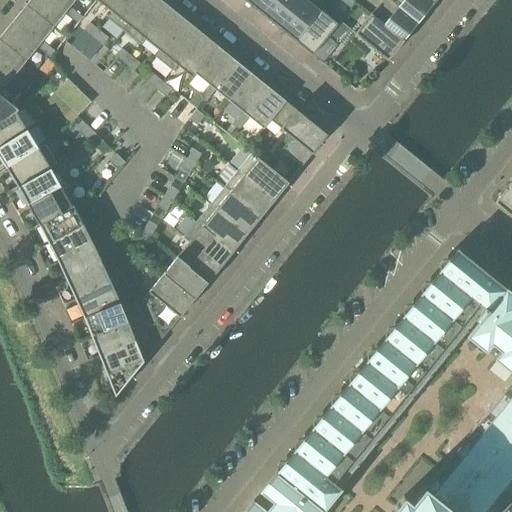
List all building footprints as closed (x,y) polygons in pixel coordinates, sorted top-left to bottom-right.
[(54,0),(30,0),(26,5),(53,27),(65,13),(67,10),(54,0)] [(54,0),(67,10),(65,13),(71,18),(76,12),(70,7),(75,0),(54,0)] [(96,0),(112,13),(113,13),(123,0),(96,0)] [(123,0),(113,13),(112,13),(107,18),(124,32),(149,0),(123,0)] [(145,39),(170,8),(159,0),(149,0),(124,32),(141,45),(145,40),(145,39)] [(245,0),(245,1),(262,14),(273,0),(245,0)] [(279,28),(301,0),(273,0),(262,14),(279,28)] [(301,0),(279,28),(295,42),(320,11),(306,0),(301,0)] [(339,0),(350,9),(356,3),(351,0),(339,0)] [(382,0),(370,15),(403,42),(418,23),(390,0),(382,0)] [(390,0),(418,23),(433,4),(428,0),(390,0)] [(40,44),(37,47),(43,52),(48,46),(42,41),(53,27),(26,5),(12,22),(40,44)] [(160,52),(185,21),(170,8),(145,39),(145,40),(160,51),(160,52)] [(338,25),(320,11),(295,42),(313,56),(336,27),(338,25)] [(76,12),(71,18),(77,23),(82,17),(76,12)] [(388,61),(403,42),(370,15),(355,34),(388,61)] [(160,52),(160,51),(155,57),(172,71),(177,65),(176,65),(201,34),(185,21),(160,52)] [(12,22),(0,37),(0,40),(26,61),(37,47),(40,44),(12,22)] [(83,31),(93,38),(99,31),(90,23),(83,31)] [(347,36),(336,27),(313,56),(323,64),(338,45),(339,46),(347,36)] [(102,46),(108,38),(99,31),(93,38),(102,46)] [(193,78),(196,75),(195,74),(218,47),(201,34),(176,65),(177,65),(193,78)] [(0,40),(0,68),(12,78),(10,81),(16,86),(21,80),(15,75),(26,61),(0,40)] [(48,46),(43,52),(50,57),(55,51),(48,46)] [(212,88),(234,60),(218,47),(195,74),(196,75),(209,85),(212,88)] [(115,56),(125,64),(131,56),(122,49),(115,56)] [(140,64),(131,56),(125,64),(134,72),(141,77),(147,69),(140,64)] [(251,74),(234,60),(212,88),(209,85),(204,92),(210,96),(215,90),(229,101),(251,74)] [(0,93),(10,81),(12,78),(0,68),(0,93)] [(147,82),(156,90),(163,82),(153,74),(147,82)] [(246,115),(268,88),(251,74),(229,101),(243,112),(246,115)] [(21,80),(16,86),(22,91),(27,85),(21,80)] [(172,90),(163,82),(156,90),(165,97),(172,90)] [(284,101),(268,88),(246,115),(243,112),(238,119),(244,124),(249,117),(263,129),(270,120),(270,119),(284,101)] [(210,96),(204,92),(199,98),(205,103),(210,96)] [(47,101),(55,109),(62,102),(54,93),(47,101)] [(0,121),(16,112),(19,110),(0,95),(0,121)] [(301,167),(327,135),(284,101),(270,119),(270,120),(292,137),(281,151),(301,167)] [(71,110),(62,102),(55,109),(64,117),(71,110)] [(197,126),(204,116),(197,110),(189,119),(197,126)] [(0,146),(27,130),(16,112),(0,121),(0,146)] [(244,124),(238,119),(233,125),(239,130),(244,124)] [(225,132),(229,136),(236,127),(232,124),(225,132)] [(79,132),(88,140),(95,133),(86,125),(79,132)] [(38,148),(27,130),(0,146),(0,157),(6,168),(38,148)] [(103,141),(95,133),(88,140),(96,149),(103,141)] [(38,148),(6,168),(18,187),(56,165),(44,144),(38,148)] [(195,164),(201,154),(193,149),(187,159),(195,164)] [(118,170),(125,162),(116,154),(109,161),(118,170)] [(317,154),(308,169),(319,175),(328,160),(317,154)] [(243,175),(274,201),(288,183),(257,158),(243,175)] [(195,164),(187,159),(180,169),(189,175),(195,164)] [(61,188),(62,189),(68,185),(56,165),(18,187),(28,206),(61,188)] [(261,217),(274,201),(243,175),(230,191),(229,192),(261,217)] [(511,187),(509,185),(495,203),(511,216),(511,187)] [(164,196),(172,201),(179,191),(170,186),(164,196)] [(210,204),(247,234),(261,217),(229,192),(230,191),(225,187),(210,204)] [(61,188),(28,206),(39,225),(74,207),(73,206),(72,207),(62,189),(61,188)] [(166,212),(172,201),(164,196),(158,207),(166,212)] [(233,251),(247,234),(210,204),(197,221),(233,251)] [(39,226),(48,243),(83,225),(74,207),(39,225),(39,226)] [(142,231),(151,237),(157,226),(149,221),(142,231)] [(183,238),(189,242),(220,267),(233,251),(197,221),(183,238)] [(58,261),(58,262),(93,245),(83,225),(48,243),(58,261)] [(144,247),(151,237),(142,231),(136,242),(144,247)] [(177,257),(208,283),(220,267),(189,242),(177,257)] [(67,280),(102,264),(93,245),(58,262),(67,280)] [(339,486),(339,487),(334,483),(351,461),(352,462),(353,460),(369,439),(370,440),(371,438),(371,437),(388,416),(388,417),(390,416),(389,415),(406,394),(406,395),(408,393),(407,393),(424,372),(425,372),(426,371),(425,370),(442,349),(443,350),(444,348),(443,348),(460,327),(461,327),(462,326),(461,325),(478,305),(479,306),(480,304),(484,308),(475,319),(479,322),(506,289),(457,249),(449,259),(443,260),(439,265),(439,271),(431,282),(424,283),(421,287),(421,293),(412,304),(406,305),(402,309),(403,315),(394,326),(388,327),(384,332),(385,338),(376,349),(370,350),(366,354),(367,360),(365,363),(363,361),(363,360),(363,359),(362,359),(361,359),(355,366),(355,367),(355,368),(356,368),(357,368),(359,370),(358,371),(352,372),(348,377),(349,383),(340,394),(334,394),(330,399),(330,405),(322,416),(316,417),(312,421),(312,427),(304,438),(298,439),(294,444),(294,450),(286,461),(279,461),(276,466),(276,472),(275,473),(323,511),(342,490),(340,488),(340,487),(339,486)] [(194,299),(208,283),(177,257),(163,274),(194,299)] [(110,282),(102,264),(67,280),(75,299),(110,282)] [(194,299),(163,274),(144,298),(161,340),(194,299)] [(75,299),(84,317),(120,303),(120,302),(110,282),(75,299)] [(511,293),(506,289),(479,322),(467,337),(486,352),(487,351),(492,355),(496,358),(495,360),(511,373),(511,293)] [(91,337),(128,322),(120,303),(84,317),(84,318),(91,337)] [(91,337),(99,355),(135,341),(128,322),(91,337)] [(135,341),(99,355),(115,396),(116,396),(144,362),(135,341)] [(438,470),(425,487),(455,511),(489,511),(494,506),(493,500),(501,491),(507,490),(511,483),(511,482),(511,478),(511,477),(511,380),(438,471),(438,470)] [(253,500),(243,511),(323,511),(275,473),(261,492),(267,497),(263,502),(260,506),(253,500)] [(455,511),(425,487),(424,486),(411,502),(404,496),(390,511),(455,511)]
